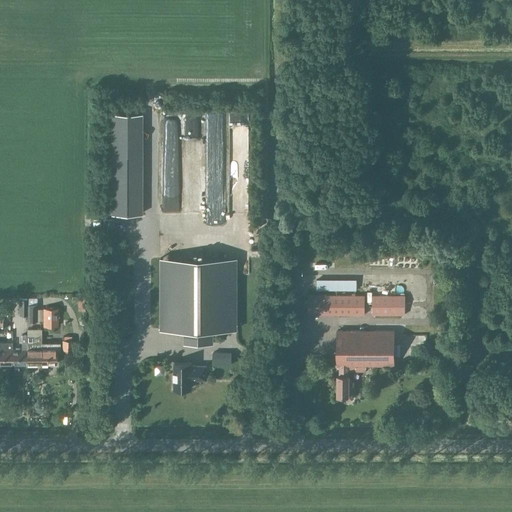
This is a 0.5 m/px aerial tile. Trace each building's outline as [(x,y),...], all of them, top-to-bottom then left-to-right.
[(127,210),(146,210),(144,111),(115,111),(116,190),(127,189),(127,210)] [(237,258),(160,258),(160,329),(184,329),(184,343),(213,343),(213,329),(237,329),(237,258)] [(364,315),(364,294),(308,294),(308,315),(364,315)] [(405,315),(405,295),(372,294),(372,315),(405,315)] [(27,314),(27,304),(27,298),(19,298),(19,314),(27,314)] [(27,304),(27,314),(27,320),(35,320),(35,304),(27,304)] [(58,326),(58,308),(43,308),(43,326),(58,326)] [(349,379),(349,375),(348,375),(348,365),(394,365),(394,330),(337,330),(337,365),(339,365),(339,375),(337,375),(337,396),(343,396),(343,399),(352,399),(352,379),(349,379)] [(12,363),(27,363),(27,335),(22,335),(22,348),(12,348),(12,363)] [(42,342),(41,342),(41,335),(27,335),(27,363),(42,363),(42,342)] [(73,350),(73,340),(62,340),(62,350),(73,350)] [(0,363),(12,363),(12,348),(12,341),(0,341),(0,363)] [(56,363),(56,350),(60,350),(60,342),(42,342),(42,363),(55,363),(56,363)] [(191,363),(174,363),(174,388),(191,388),(191,379),(206,380),(206,366),(191,366),(191,363)]
